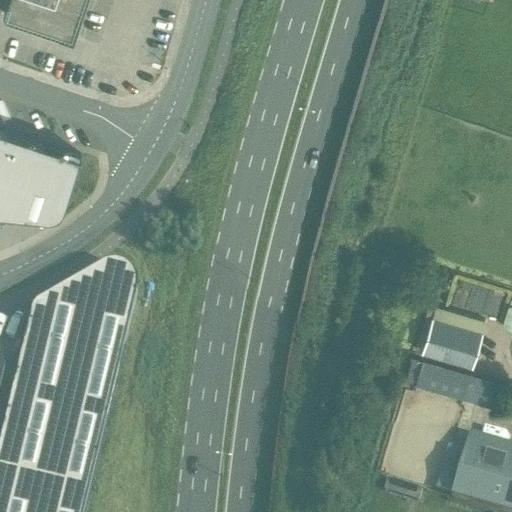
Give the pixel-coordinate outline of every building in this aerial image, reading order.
[(6,0),(3,12),(73,36),(85,0),(6,0)] [(79,152),(0,125),(0,207),(36,212),(47,213),(51,212),(57,210),(63,204),(79,152)] [(0,511),(86,511),(125,349),(124,349),(137,297),(137,292),(137,288),(136,284),(134,280),(131,276),(128,273),(124,271),(120,270),(115,269),(111,269),(107,270),(102,272),(39,309),(36,310),(34,312),(33,314),(32,317),(31,319),(0,447),(0,511)] [(472,367),(482,334),(486,319),(439,305),(424,353),(472,367)] [(494,407),(501,384),(445,367),(444,370),(424,364),(425,361),(410,357),(404,380),(418,384),(419,381),(439,387),(439,390),(494,407)] [(511,511),(511,448),(474,437),(456,501),(493,511),(511,511)]
